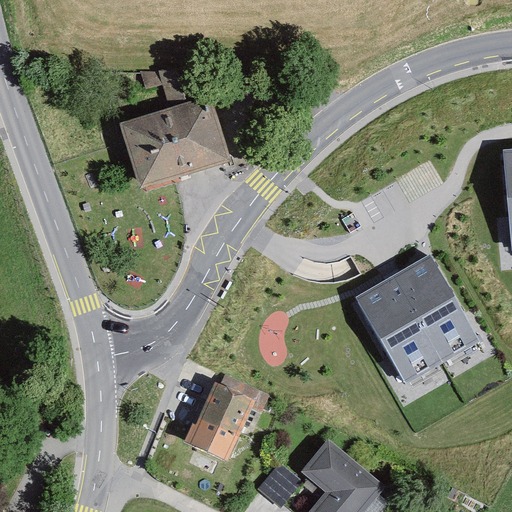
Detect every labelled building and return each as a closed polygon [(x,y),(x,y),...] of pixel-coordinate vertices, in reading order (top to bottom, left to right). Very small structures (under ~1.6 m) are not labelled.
[(187,77),(144,80),(144,91),(168,90),(169,105),(188,104),(187,77)] [(210,103),(121,132),(124,143),(141,197),(177,185),(231,168),(210,103)] [(432,261),(359,299),(400,377),(473,339),(432,261)] [(256,413),(217,394),(190,448),(229,467),(256,413)] [(369,511),(383,496),(332,453),(311,478),(335,498),(323,511),(369,511)] [(298,487),(281,474),(266,493),(283,507),(298,487)]
